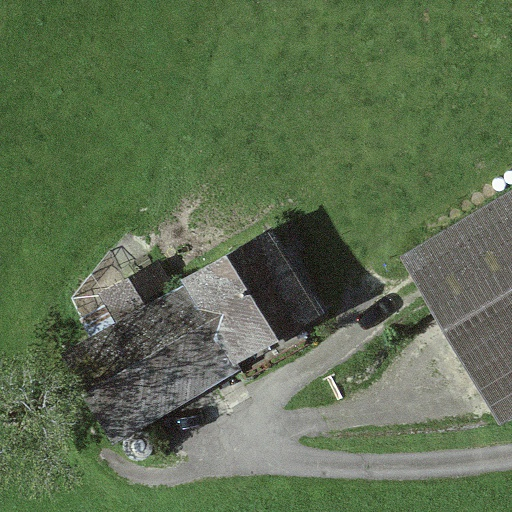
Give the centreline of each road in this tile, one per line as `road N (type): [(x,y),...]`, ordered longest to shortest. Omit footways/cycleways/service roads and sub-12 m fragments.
road 1 (track): [(225,452),(366,316),(354,256),(389,212),(511,148)]
road 2 (unclassified): [(511,455),(427,471),(225,452)]
